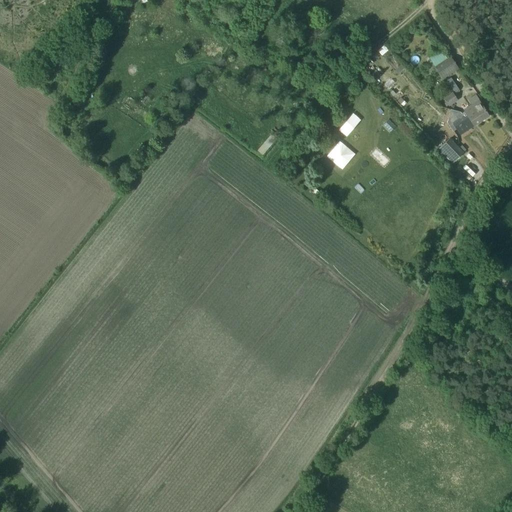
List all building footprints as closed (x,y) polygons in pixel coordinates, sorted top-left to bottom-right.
[(450,57),(447,59),(441,49),(429,57),(436,67),(430,71),(437,82),(457,68),(450,57)] [(448,106),(457,100),(452,92),(443,98),(448,106)] [(479,100),(460,112),(464,118),(466,122),(469,120),(470,120),(470,119),(475,126),(489,116),(479,100)] [(346,132),(357,120),(347,111),(336,124),(346,132)] [(460,135),(475,126),(470,119),(470,120),(469,120),(466,122),(464,118),(460,112),(450,119),(447,121),(452,129),(455,127),(460,135)] [(382,126),(389,132),(396,126),(389,119),(382,126)] [(264,155),(277,138),(271,133),(258,150),(264,155)] [(462,145),(460,147),(450,137),(438,148),(453,163),(465,152),(464,151),(466,150),(462,145)]
